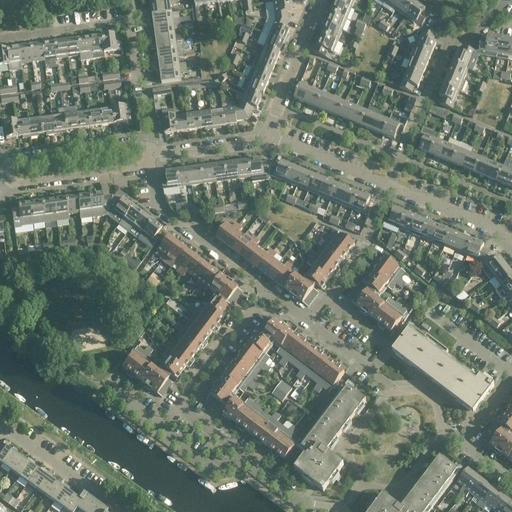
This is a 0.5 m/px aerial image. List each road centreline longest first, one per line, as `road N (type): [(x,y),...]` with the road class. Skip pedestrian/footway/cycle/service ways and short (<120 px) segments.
road 1 (residential): [(265,289),(156,210),(151,164)]
road 2 (residential): [(389,185),(449,41)]
road 3 (residential): [(177,407),(265,289)]
road 4 (residential): [(266,136),(319,0)]
road 5 (residential): [(7,167),(150,144)]
road 6 (residential): [(151,164),(10,183)]
road 7 (residential): [(118,511),(6,428)]
road 8 (residential): [(511,237),(389,185)]
road 9 (residential): [(326,300),(363,252),(389,185)]
road 10 (residential): [(389,185),(266,136)]
road 11 (residential): [(129,23),(0,40)]
road 12 (residential): [(150,144),(147,86),(136,72),(129,23)]
road 13 (residential): [(463,444),(416,387),(389,388),(369,374)]
